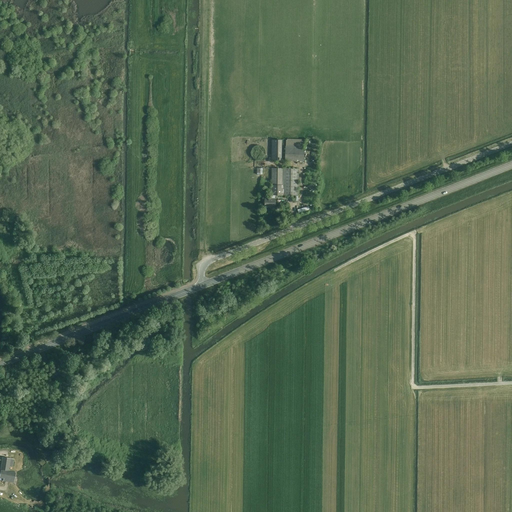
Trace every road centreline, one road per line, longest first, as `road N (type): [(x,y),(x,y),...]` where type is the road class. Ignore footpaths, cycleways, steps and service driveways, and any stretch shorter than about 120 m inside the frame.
road 1 (unclassified): [(202,285),(205,262),(511,142)]
road 2 (primary): [(511,165),(202,285)]
road 3 (primary): [(202,285),(0,363)]
